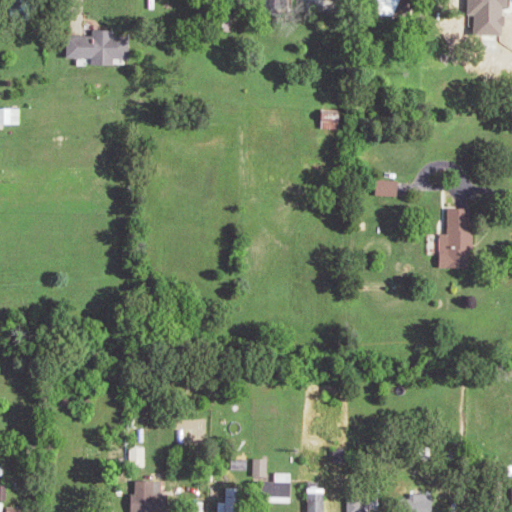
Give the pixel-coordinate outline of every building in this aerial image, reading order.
[(293,0),(281,0),(282,8),(294,7),(293,0)] [(511,0),(475,0),(476,16),(485,16),(485,34),(511,34),(511,0)] [(138,38),(122,37),(122,31),(101,30),(101,37),(76,36),(75,59),(100,60),(100,66),(122,66),(122,59),(138,59),(138,38)] [(24,109),(4,109),(3,125),(24,125),(24,109)] [(325,129),(348,130),(349,112),(325,111),(325,129)] [(387,197),(403,197),(403,185),(386,186),(387,197)] [(477,269),(478,210),(453,209),(453,234),(445,234),(445,268),(477,269)] [(136,464),(150,465),(150,449),(136,449),(136,464)] [(272,478),(273,460),(256,460),(255,477),(272,478)] [(271,482),(271,497),(296,498),(296,474),(281,474),(280,483),(271,482)] [(134,511),(174,511),(175,496),(168,496),(168,482),(142,482),(142,495),(135,495),(134,511)] [(314,489),(313,511),(330,511),(332,490),(314,489)] [(349,511),(378,511),(378,499),(349,499),(349,511)]
